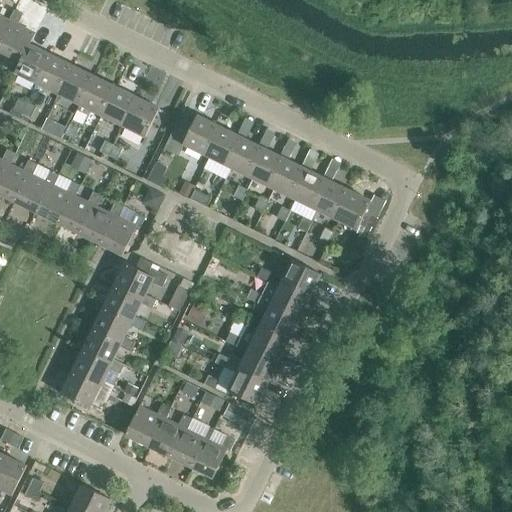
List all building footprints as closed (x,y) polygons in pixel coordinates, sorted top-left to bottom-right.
[(0,48),(12,23),(8,21),(0,16),(0,6),(1,4),(0,3),(0,48)] [(0,48),(0,52),(19,62),(20,63),(29,45),(35,34),(17,25),(23,15),(14,10),(8,21),(12,23),(0,48)] [(14,74),(36,85),(50,56),(29,45),(20,63),(19,62),(14,74)] [(36,85),(58,95),(72,66),(50,56),(36,85)] [(58,95),(79,106),(94,77),(72,66),(58,95)] [(79,106),(101,116),(115,87),(94,77),(79,106)] [(101,116),(122,127),(137,98),(115,87),(101,116)] [(137,98),(122,127),(145,138),(159,109),(137,98)] [(13,110),(22,114),(27,103),(18,99),(13,110)] [(27,103),(22,114),(30,119),(36,108),(27,103)] [(184,146),(205,156),(219,127),(196,116),(194,121),(181,115),(164,150),(178,157),(184,146)] [(70,124),(65,135),(73,140),(79,129),(70,124)] [(205,156),(226,167),(240,138),(219,127),(205,156)] [(226,167),(248,177),(262,148),(240,138),(226,167)] [(99,152),(108,157),(113,146),(104,141),(99,152)] [(113,146),(108,157),(116,161),(122,150),(113,146)] [(248,177),(269,188),(283,159),(262,148),(248,177)] [(0,175),(6,163),(10,165),(16,154),(7,150),(1,161),(0,159),(0,175)] [(77,154),(70,167),(85,175),(92,161),(77,154)] [(269,188),(291,198),(305,169),(283,159),(269,188)] [(0,175),(0,195),(14,203),(28,174),(32,176),(37,165),(28,161),(23,171),(10,165),(6,163),(0,175)] [(291,198),(312,209),(327,180),(305,169),(291,198)] [(14,203),(35,213),(49,184),(54,186),(59,176),(50,171),(45,182),(32,176),(28,174),(14,203)] [(312,209),(334,220),(348,191),(327,180),(312,209)] [(35,213),(57,224),(71,195),(75,197),(80,186),(71,182),(66,192),(54,186),(49,184),(35,213)] [(184,182),(179,194),(189,200),(194,191),(195,188),(184,182)] [(233,197),(242,201),(247,190),(238,186),(233,197)] [(189,200),(206,208),(211,199),(194,191),(189,200)] [(348,191),(334,220),(356,231),(370,202),(348,191)] [(57,224),(78,234),(93,205),(97,208),(102,197),(93,192),(88,203),(75,197),(71,195),(57,224)] [(254,208),(263,212),(269,201),(260,197),(254,208)] [(78,234),(100,245),(114,216),(118,218),(123,207),(114,203),(109,214),(97,208),(93,205),(78,234)] [(276,218),(285,223),(290,212),(281,207),(276,218)] [(114,216),(100,245),(122,256),(136,227),(139,229),(145,218),(136,214),(131,224),(118,218),(114,216)] [(297,229),(306,233),(312,222),(303,218),(297,229)] [(319,239),(328,244),(333,233),(324,228),(319,239)] [(125,264),(114,286),(143,300),(145,295),(151,283),(162,288),(168,276),(150,268),(152,264),(141,258),(135,269),(125,264)] [(292,261),(281,283),(310,297),(312,293),(321,275),(292,261)] [(257,277),(268,283),(272,274),(261,268),(257,277)] [(281,283),(270,304),(299,319),(301,315),(311,320),(322,298),(312,293),(310,297),(281,283)] [(114,286),(103,307),(132,322),(134,317),(141,304),(151,309),(156,301),(145,295),(143,300),(114,286)] [(178,286),(173,296),(184,302),(189,291),(180,287),(178,286)] [(246,299),(257,304),(262,295),(251,290),(246,299)] [(195,300),(187,318),(201,325),(209,307),(195,300)] [(270,304),(259,326),(288,340),(299,319),(270,304)] [(103,307),(93,329),(121,343),(124,338),(130,326),(141,331),(145,322),(134,317),(132,322),(103,307)] [(236,320),(247,326),(251,317),(240,311),(236,320)] [(236,347),(246,352),(249,348),(278,362),(288,340),(259,326),(257,331),(247,326),(240,338),(236,347)] [(93,329),(82,351),(111,365),(113,360),(119,347),(130,353),(135,344),(124,338),(121,343),(93,329)] [(177,329),(171,342),(182,347),(188,334),(177,329)] [(236,347),(240,338),(229,333),(225,342),(236,347)] [(171,342),(165,354),(176,359),(182,347),(171,342)] [(246,352),(238,369),(267,383),(278,362),(249,348),(246,352)] [(82,351),(71,372),(100,386),(103,381),(109,369),(119,374),(124,365),(113,360),(111,365),(82,351)] [(214,363),(225,369),(230,360),(219,354),(214,363)] [(267,383),(238,369),(227,391),(256,406),(267,383)] [(100,386),(71,372),(60,394),(89,409),(90,406),(92,403),(98,390),(109,396),(113,387),(103,381),(100,386)] [(204,385),(215,390),(219,381),(208,376),(204,385)] [(186,383),(181,392),(193,398),(197,389),(186,383)] [(127,384),(123,392),(135,397),(139,389),(127,384)] [(206,393),(202,401),(220,410),(224,402),(206,393)] [(92,403),(90,406),(101,412),(103,408),(92,403)] [(229,404),(223,417),(250,430),(251,429),(256,417),(229,404)] [(125,436),(147,447),(161,418),(165,420),(171,409),(162,405),(156,415),(139,407),(125,436)] [(147,447),(169,457),(183,428),(187,430),(192,420),(183,415),(178,426),(165,420),(161,418),(147,447)] [(169,457),(190,468),(204,439),(208,441),(214,430),(205,426),(192,420),(187,430),(183,428),(169,457)] [(0,441),(9,445),(15,434),(6,430),(0,441)] [(204,439),(190,468),(213,479),(227,450),(230,452),(235,441),(226,436),(214,430),(208,441),(204,439)] [(15,434),(9,445),(18,449),(23,438),(15,434)] [(4,456),(0,463),(0,489),(12,496),(26,467),(4,456)] [(32,478),(28,487),(39,493),(44,484),(32,478)] [(81,485),(70,508),(78,511),(103,511),(110,500),(81,485)] [(39,493),(28,487),(24,496),(35,501),(39,493)]
